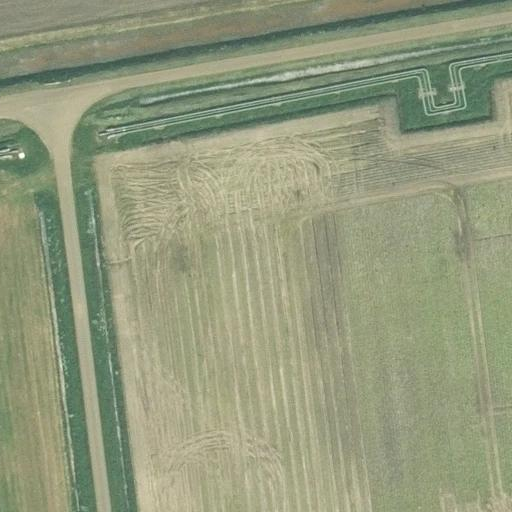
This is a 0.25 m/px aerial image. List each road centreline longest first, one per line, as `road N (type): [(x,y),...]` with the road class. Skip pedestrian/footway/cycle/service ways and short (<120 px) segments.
road 1 (unclassified): [(51,94),(511,16)]
road 2 (unclassified): [(102,511),(51,94)]
